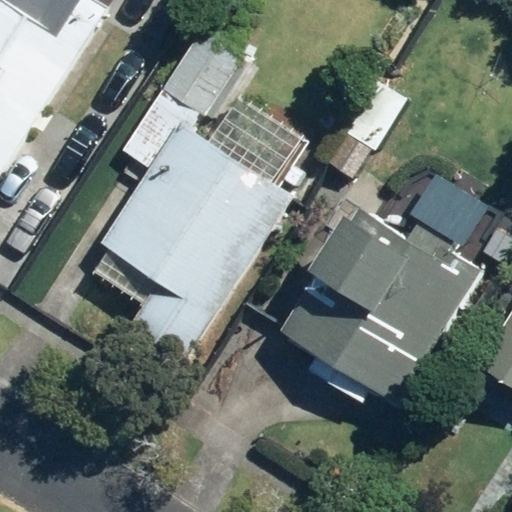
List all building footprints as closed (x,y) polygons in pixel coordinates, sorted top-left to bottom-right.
[(0,0),(0,176),(11,184),(123,12),(105,0),(0,0)] [(135,338),(194,376),(308,200),(284,184),(312,140),(252,102),(223,146),(201,131),(210,118),(214,120),(253,59),(209,31),(131,153),(164,174),(100,272),(155,307),(135,338)] [(418,97),(386,78),(351,135),(383,154),(418,97)] [(509,208),(449,174),(425,217),(485,251),(509,208)] [(375,212),(297,334),(304,339),(301,345),(328,362),(321,373),(375,407),(383,394),(410,411),(496,275),(457,250),(450,260),(375,212)] [(511,341),(496,368),(511,377),(511,341)]
